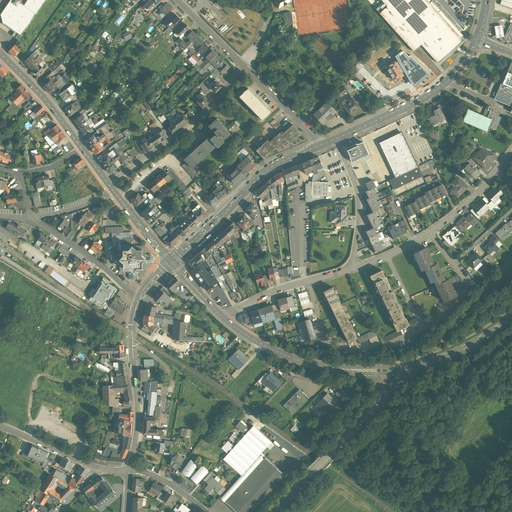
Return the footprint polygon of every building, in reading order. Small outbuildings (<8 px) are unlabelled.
[(27,0),(24,5),(18,2),(19,1),(18,1),(16,0),(10,0),(9,2),(6,6),(3,10),(0,14),(0,15),(3,23),(3,24),(3,23),(9,27),(9,28),(9,27),(15,31),(15,32),(15,31),(18,34),(21,36),(21,35),(21,36),(22,35),(21,35),(24,31),(25,31),(24,31),(27,27),(28,27),(27,27),(30,23),(30,22),(33,18),(33,19),(33,18),(36,14),(36,13),(37,13),(40,8),(43,3),(44,3),(45,0),(27,0)] [(291,0),(277,0),(274,2),(278,9),(279,8),(292,1),(291,0)] [(421,44),(438,63),(463,40),(438,12),(440,10),(435,5),(434,6),(431,3),(431,2),(432,1),(429,3),(428,1),(426,0),(380,0),(387,7),(379,14),(413,51),(421,44)] [(511,0),(499,0),(501,1),(500,5),(511,9),(511,0)] [(165,5),(160,10),(162,12),(165,15),(170,10),(165,5)] [(291,24),(289,13),(290,13),(284,13),(285,25),(292,24),(291,24)] [(175,14),(169,19),(171,21),(172,22),(171,24),(173,26),(180,19),(175,14)] [(184,24),(179,29),(180,29),(176,33),(179,36),(183,33),(184,33),(189,28),(184,24)] [(170,29),(166,25),(165,27),(163,28),(169,34),(173,30),(171,28),(170,29)] [(494,27),(496,38),(504,37),(502,25),(494,27)] [(186,44),(182,40),(180,42),(179,44),(181,45),(185,49),(187,47),(192,42),(197,36),(192,32),(187,37),(188,37),(187,38),(188,39),(189,38),(190,40),(186,44)] [(204,43),(197,36),(192,42),(194,44),(199,48),(204,43)] [(195,52),(194,53),(197,56),(200,53),(199,52),(200,51),(203,54),(209,48),(204,43),(199,48),(195,52)] [(11,49),(9,51),(14,57),(21,50),(15,45),(13,47),(11,49)] [(204,63),(200,67),(202,69),(206,66),(210,62),(210,61),(217,55),(212,51),(206,57),(208,59),(204,63)] [(428,74),(429,73),(410,55),(409,57),(403,51),(397,57),(399,60),(395,63),(402,73),(405,71),(414,85),(428,74)] [(197,56),(194,53),(191,56),(198,62),(200,60),(197,56)] [(224,63),(217,55),(210,61),(210,62),(212,64),(217,69),(218,68),(224,63)] [(32,59),(30,56),(24,62),(28,66),(34,61),(32,59)] [(34,61),(28,66),(32,71),(38,65),(36,62),(34,61)] [(57,61),(50,69),(53,72),(55,70),(59,66),(58,65),(60,64),(57,61)] [(402,73),(395,63),(394,62),(386,67),(388,71),(386,72),(389,77),(391,76),(394,81),(399,78),(400,78),(401,78),(401,77),(402,77),(402,76),(403,75),(402,73)] [(224,63),(218,68),(220,70),(223,73),(229,68),(224,63)] [(358,63),(354,67),(358,71),(362,67),(358,63)] [(38,65),(32,71),(38,76),(47,68),(45,65),(42,68),(38,65)] [(3,66),(0,68),(0,74),(2,77),(8,71),(3,66)] [(511,87),(511,74),(507,72),(502,84),(511,88),(511,87)] [(68,78),(64,74),(61,76),(63,79),(64,79),(67,82),(70,80),(68,78)] [(50,80),(43,87),(46,91),(53,84),(51,82),(50,80)] [(53,84),(46,91),(50,95),(57,88),(55,87),(59,83),(57,80),(53,84)] [(217,82),(216,81),(215,82),(214,80),(212,82),(213,84),(210,87),(215,92),(221,87),(218,85),(220,84),(218,82),(217,82)] [(209,91),(201,84),(199,86),(202,90),(200,92),(201,92),(204,95),(209,91)] [(502,84),(501,84),(500,84),(494,100),(511,107),(511,108),(510,113),(511,113),(511,88),(502,84)] [(26,90),(21,85),(18,87),(17,87),(15,89),(18,92),(10,99),(13,102),(26,90)] [(345,87),(331,96),(331,97),(331,98),(332,100),(333,100),(334,100),(347,91),(345,87)] [(69,88),(59,95),(64,102),(69,98),(74,94),(69,88)] [(259,100),(247,88),(245,91),(245,90),(242,93),(243,93),(239,97),(250,109),(259,100)] [(31,95),(26,90),(13,102),(16,105),(24,98),(27,101),(29,99),(28,98),(31,95)] [(77,97),(72,100),(73,103),(75,102),(76,101),(81,98),(79,95),(77,97)] [(199,100),(197,102),(202,108),(208,103),(206,100),(207,99),(204,96),(199,100)] [(353,99),(347,103),(345,100),(341,103),(350,115),(354,112),(356,110),(360,107),(357,104),(359,103),(357,101),(356,102),(353,99)] [(259,100),(250,109),(262,121),(266,117),(268,115),(268,114),(270,112),(259,100)] [(73,103),(71,105),(65,109),(70,115),(81,107),(77,102),(76,101),(75,102),(73,103)] [(29,102),(24,107),(27,110),(32,105),(29,102)] [(39,107),(37,104),(32,109),(34,111),(35,112),(38,115),(39,114),(45,109),(41,105),(39,107)] [(327,104),(319,111),(318,109),(313,115),(322,124),(327,119),(327,118),(331,114),(333,116),(336,113),(332,109),(333,108),(330,105),(329,106),(327,104)] [(314,105),(308,110),(313,115),(318,109),(314,105)] [(493,107),(487,105),(486,109),(485,109),(482,115),(467,108),(461,121),(486,133),(489,127),(495,130),(501,118),(495,113),(491,111),(493,107)] [(439,108),(437,109),(433,111),(435,114),(428,119),(432,126),(444,119),(440,112),(441,111),(439,108)] [(36,117),(34,119),(37,122),(42,117),(39,114),(38,115),(36,117)] [(177,118),(176,119),(181,126),(188,121),(183,114),(177,118)] [(81,115),(74,121),(78,127),(85,122),(83,119),(84,118),(81,115)] [(175,120),(171,124),(172,126),(169,128),(172,133),(176,131),(181,126),(176,119),(175,120)] [(222,125),(217,119),(208,126),(211,129),(212,129),(216,134),(213,136),(210,139),(216,146),(218,147),(224,142),(222,140),(225,138),(230,134),(222,125)] [(275,119),(270,123),(278,132),(283,128),(275,119)] [(85,122),(78,127),(83,133),(90,128),(85,122)] [(102,124),(95,129),(97,132),(99,131),(101,129),(104,127),(102,124)] [(54,128),(53,126),(44,133),(46,136),(48,134),(51,138),(61,131),(59,129),(60,129),(57,125),(54,128)] [(293,125),(281,135),(287,142),(289,144),(301,133),(293,125)] [(109,133),(104,127),(101,129),(106,136),(109,133)] [(129,128),(124,131),(127,137),(132,133),(129,128)] [(271,135),(265,128),(260,133),(266,139),(271,135)] [(167,137),(162,129),(160,130),(161,132),(156,135),(161,142),(167,137)] [(61,131),(51,138),(54,142),(57,145),(63,140),(62,139),(65,137),(62,133),(61,131)] [(109,133),(106,136),(110,142),(115,138),(111,132),(109,133)] [(417,167),(401,132),(379,143),(395,178),(417,167)] [(279,133),(269,142),(275,149),(277,151),(287,142),(281,135),(279,133)] [(95,138),(93,135),(91,136),(90,135),(86,138),(87,139),(85,140),(90,147),(98,141),(95,138)] [(156,135),(154,136),(153,135),(152,135),(151,137),(151,138),(149,140),(153,147),(161,142),(156,135)] [(208,137),(184,160),(186,162),(192,168),(216,146),(210,139),(208,137)] [(149,140),(143,144),(142,142),(140,144),(142,147),(146,152),(153,147),(149,140)] [(269,142),(267,140),(256,151),(264,160),(275,149),(269,142)] [(98,141),(90,147),(95,154),(97,152),(97,153),(101,150),(103,148),(99,143),(98,141)] [(362,142),(357,145),(346,150),(351,162),(361,158),(360,155),(367,152),(362,142)] [(421,163),(436,157),(430,142),(415,148),(419,158),(417,159),(418,162),(420,161),(421,163)] [(255,150),(249,143),(244,148),(249,154),(250,155),(255,150)] [(249,154),(244,148),(236,155),(242,161),(247,156),(249,154)] [(486,151),(482,149),(477,154),(480,157),(477,161),(485,169),(492,163),(495,155),(486,151)] [(11,154),(5,152),(2,161),(8,163),(9,159),(11,160),(11,159),(13,160),(15,156),(11,155),(11,154)] [(38,154),(32,156),(34,164),(40,163),(39,161),(42,160),(40,152),(37,152),(38,154)] [(105,155),(101,158),(102,159),(100,160),(105,167),(112,161),(111,159),(107,154),(105,156),(105,155)] [(252,161),(247,156),(242,161),(237,166),(238,167),(245,174),(255,165),(252,161)] [(318,156),(308,160),(313,171),(317,170),(322,168),(318,156)] [(80,157),(73,163),(76,167),(78,170),(82,167),(80,164),(83,162),(80,157)] [(231,159),(227,163),(231,168),(231,167),(234,170),(238,167),(237,166),(231,159)] [(308,160),(301,164),(306,174),(313,171),(308,160)] [(114,163),(112,161),(105,167),(109,173),(111,172),(112,172),(116,169),(115,169),(117,167),(114,163)] [(192,168),(186,162),(182,166),(195,181),(200,177),(192,168)] [(474,167),(469,163),(464,168),(469,173),(466,177),(472,183),(478,177),(476,176),(479,172),(474,167)] [(296,166),(291,168),(293,176),(299,174),(296,166)] [(234,170),(227,176),(235,185),(245,175),(245,174),(238,167),(234,170)] [(395,178),(389,180),(394,190),(422,176),(417,167),(395,178)] [(291,168),(283,171),(285,179),(289,178),(293,176),(291,168)] [(188,188),(170,169),(166,173),(172,179),(183,192),(188,188)] [(89,170),(83,174),(85,177),(81,180),(83,183),(93,175),(89,170)] [(166,173),(164,171),(160,175),(162,178),(163,177),(166,181),(168,180),(169,181),(172,179),(166,173)] [(279,173),(276,175),(276,176),(273,177),(278,184),(281,182),(284,180),(279,173)] [(159,174),(157,176),(157,177),(154,180),(159,187),(166,181),(163,177),(162,178),(160,175),(159,174)] [(48,175),(43,176),(45,187),(48,186),(49,186),(49,185),(51,185),(50,180),(49,180),(48,175)] [(43,176),(37,177),(37,180),(38,183),(36,183),(36,184),(37,188),(45,187),(43,176)] [(273,177),(271,179),(265,182),(270,190),(272,188),(275,187),(276,192),(276,194),(279,194),(278,184),(273,177)] [(461,180),(458,177),(451,184),(454,187),(451,190),(452,191),(458,197),(468,187),(461,180)] [(154,180),(147,185),(154,193),(157,191),(156,190),(159,187),(154,180)] [(231,190),(223,180),(219,184),(218,183),(217,183),(216,183),(215,183),(215,184),(215,185),(218,187),(215,190),(214,188),(210,191),(211,193),(218,200),(226,193),(227,194),(231,190)] [(373,180),(364,184),(368,191),(376,187),(373,180)] [(317,182),(312,182),(311,195),(328,195),(328,187),(328,186),(328,182),(319,182),(319,181),(317,181),(317,182)] [(290,183),(286,184),(287,188),(287,190),(288,189),(295,187),(294,182),(290,183)] [(446,195),(441,184),(436,187),(441,197),(446,195)] [(264,185),(260,189),(265,195),(268,192),(270,191),(264,185)] [(496,186),(486,195),(491,201),(496,206),(497,204),(495,202),(504,194),(496,186)] [(368,191),(365,192),(363,192),(366,199),(377,194),(379,193),(377,190),(376,187),(368,191)] [(441,197),(436,187),(430,190),(435,200),(441,197)] [(275,192),(272,188),(270,190),(272,198),(273,204),(274,204),(274,201),(275,201),(279,201),(279,195),(279,194),(276,194),(276,192),(275,192)] [(265,195),(260,189),(256,193),(261,199),(263,197),(265,195)] [(435,200),(430,190),(425,192),(426,194),(430,203),(435,200)] [(14,191),(10,192),(10,194),(6,195),(5,195),(7,203),(16,201),(14,191)] [(145,193),(140,197),(137,193),(130,199),(136,206),(143,200),(147,197),(148,196),(147,195),(145,193)] [(211,193),(204,199),(211,206),(218,200),(211,193)] [(377,194),(366,199),(364,200),(367,207),(379,201),(378,198),(377,194)] [(430,203),(426,194),(420,197),(425,207),(430,204),(430,203)] [(151,200),(149,201),(153,206),(157,203),(153,197),(151,200)] [(425,207),(420,197),(415,200),(416,201),(420,210),(425,207)] [(482,199),(472,209),(480,216),(488,209),(490,211),(492,210),(487,205),(482,199)] [(379,201),(367,207),(370,213),(377,210),(383,207),(379,201)] [(420,210),(416,201),(410,204),(415,214),(420,211),(420,210)] [(250,203),(246,209),(248,211),(251,213),(252,214),(254,212),(257,209),(256,208),(257,207),(255,205),(254,206),(250,203)] [(415,214),(410,204),(404,207),(409,217),(415,214)] [(200,207),(198,205),(192,211),(200,220),(207,214),(204,211),(205,211),(201,207),(200,207)] [(151,210),(148,206),(141,213),(147,220),(150,217),(153,215),(150,211),(152,210),(151,210)] [(160,211),(155,206),(151,210),(152,210),(150,211),(153,215),(154,216),(154,215),(160,211)] [(346,206),(336,206),(336,211),(336,217),(331,217),(330,222),(340,223),(340,226),(347,226),(347,219),(344,218),(344,216),(345,216),(346,206)] [(192,211),(190,209),(187,211),(182,216),(186,219),(178,226),(185,234),(200,220),(192,211)] [(377,210),(370,213),(364,216),(367,223),(380,217),(379,214),(377,210)] [(86,214),(83,212),(81,214),(85,217),(87,218),(86,220),(88,221),(90,217),(86,214)] [(81,214),(75,221),(80,224),(85,217),(81,214)] [(464,217),(459,221),(464,226),(466,228),(472,223),(473,225),(476,222),(469,215),(465,219),(464,217)] [(62,217),(56,225),(59,227),(61,228),(66,221),(66,220),(62,217)] [(247,220),(244,217),(239,221),(238,221),(237,222),(237,223),(238,224),(239,224),(244,230),(245,229),(247,231),(248,230),(249,229),(248,228),(251,225),(250,223),(251,222),(248,219),(247,220)] [(380,217),(367,223),(371,229),(376,227),(383,223),(380,217)] [(66,221),(61,228),(61,229),(62,229),(64,230),(69,223),(66,221)] [(401,221),(394,225),(400,237),(407,234),(406,231),(401,221)] [(21,225),(16,222),(15,224),(14,223),(13,224),(10,223),(7,228),(9,230),(18,235),(22,229),(20,228),(21,225)] [(90,225),(87,229),(92,232),(94,229),(96,231),(99,227),(96,225),(97,225),(92,222),(90,225)] [(232,222),(224,230),(230,237),(232,234),(234,236),(237,234),(235,232),(239,228),(232,222)] [(506,224),(496,233),(501,239),(508,232),(511,235),(511,234),(511,229),(510,227),(509,228),(506,224)] [(400,237),(394,225),(388,228),(388,229),(394,240),(400,237)] [(178,226),(175,228),(174,226),(172,228),(181,238),(185,234),(178,226)] [(22,229),(18,235),(22,238),(27,231),(28,230),(23,227),(22,229)] [(376,227),(371,229),(363,232),(366,239),(379,233),(376,227)] [(454,227),(447,233),(442,237),(445,240),(449,244),(460,233),(454,227)] [(181,238),(172,228),(170,230),(172,231),(169,234),(171,235),(177,241),(181,238)] [(168,237),(160,229),(156,232),(170,246),(171,246),(177,241),(171,235),(168,237)] [(394,240),(388,229),(385,230),(391,241),(394,240)] [(224,230),(218,235),(224,242),(226,240),(227,241),(229,240),(228,238),(230,237),(224,230)] [(243,231),(240,233),(243,242),(244,242),(249,237),(246,234),(243,231)] [(49,237),(42,232),(39,236),(40,237),(38,239),(38,240),(42,242),(39,246),(41,248),(49,237)] [(123,233),(116,233),(112,233),(112,239),(113,265),(119,265),(119,259),(123,259),(122,250),(130,250),(132,250),(132,246),(132,241),(133,241),(133,239),(133,238),(132,238),(131,232),(123,233)] [(379,233),(366,239),(370,246),(382,240),(379,233)] [(218,235),(212,241),(217,246),(218,247),(220,245),(224,242),(218,235)] [(49,237),(41,248),(44,249),(46,245),(49,247),(51,245),(53,246),(56,241),(49,237)] [(382,240),(370,246),(373,252),(385,246),(384,243),(382,240)] [(491,240),(482,248),(488,254),(489,255),(490,254),(494,250),(495,252),(499,249),(494,243),(491,240)] [(220,259),(217,253),(213,249),(217,246),(212,241),(205,247),(210,252),(211,253),(214,257),(216,261),(220,259)] [(102,247),(95,242),(91,246),(92,246),(90,249),(94,251),(96,249),(99,251),(102,247)] [(70,252),(61,245),(58,250),(67,256),(70,252)] [(132,246),(132,250),(130,250),(122,250),(123,259),(119,259),(119,265),(119,273),(129,272),(137,272),(146,272),(146,262),(145,255),(145,245),(132,246)] [(223,250),(220,245),(218,247),(223,258),(223,257),(226,263),(233,260),(230,254),(228,255),(224,249),(223,250)] [(210,252),(205,247),(199,253),(205,260),(207,258),(209,255),(211,253),(210,252)] [(434,265),(425,248),(413,254),(421,271),(424,269),(434,265)] [(199,253),(189,263),(194,269),(195,269),(198,266),(205,260),(199,253)] [(216,261),(214,257),(211,253),(209,255),(212,258),(211,259),(215,266),(218,264),(216,261)] [(482,260),(475,253),(466,261),(473,268),(482,260)] [(490,254),(489,255),(488,254),(486,256),(490,261),(492,263),(495,260),(490,254)] [(83,261),(76,256),(73,260),(74,261),(72,264),(76,266),(73,271),(75,272),(83,261)] [(223,258),(220,259),(216,261),(218,264),(219,267),(222,266),(226,263),(223,257),(223,258)] [(198,266),(195,269),(194,269),(192,271),(206,290),(218,282),(213,272),(210,268),(205,260),(198,266)] [(90,266),(83,261),(75,272),(78,274),(81,269),(84,272),(85,269),(87,270),(90,266)] [(434,265),(424,269),(431,282),(434,281),(435,285),(445,280),(437,263),(434,265)] [(218,264),(215,266),(210,268),(213,272),(218,270),(220,269),(219,267),(218,264)] [(54,270),(49,266),(45,271),(50,275),(53,270),(54,270)] [(84,293),(53,270),(50,275),(81,298),(84,293)] [(399,304),(398,305),(394,297),(395,297),(392,290),(391,291),(388,284),(389,284),(385,277),(381,270),(370,276),(397,331),(408,325),(408,324),(405,318),(404,318),(401,311),(402,311),(399,304)] [(137,272),(129,272),(129,278),(131,281),(135,280),(137,278),(137,272)] [(230,272),(226,274),(224,275),(229,284),(235,281),(230,272)] [(260,277),(259,273),(254,275),(257,285),(260,284),(260,286),(263,285),(262,283),(264,283),(265,283),(262,276),(260,277)] [(174,276),(165,284),(173,292),(177,289),(176,288),(181,283),(174,276)] [(110,281),(103,277),(95,290),(93,288),(88,295),(91,297),(89,300),(102,308),(104,305),(108,308),(109,307),(113,301),(110,299),(117,289),(108,284),(110,281)] [(445,280),(435,285),(443,302),(456,296),(452,287),(448,279),(445,280)] [(172,296),(163,287),(160,290),(170,298),(172,296)] [(332,287),(323,292),(331,309),(340,304),(332,287)] [(160,290),(160,289),(153,296),(161,303),(163,301),(167,305),(172,300),(160,290)] [(286,298),(289,308),(295,307),(293,299),(292,296),(286,298)] [(125,305),(114,298),(113,301),(109,307),(115,311),(116,311),(116,313),(118,313),(121,315),(124,311),(122,310),(125,305)] [(286,298),(278,300),(279,304),(281,311),(289,308),(286,298)] [(340,304),(331,309),(339,326),(349,321),(340,304)] [(157,307),(147,305),(144,315),(153,317),(154,317),(155,313),(157,307)] [(271,306),(258,310),(262,322),(262,323),(275,319),(273,313),(271,306)] [(115,311),(109,307),(108,308),(107,311),(106,312),(111,316),(115,311)] [(208,316),(203,310),(200,313),(206,319),(208,316)] [(258,310),(250,312),(252,320),(253,324),(262,322),(258,310)] [(278,312),(273,313),(275,319),(274,320),(276,328),(282,327),(280,320),(281,319),(278,312)] [(189,316),(175,313),(174,317),(174,320),(187,323),(188,323),(189,316)] [(153,317),(144,315),(143,323),(144,326),(152,332),(153,331),(155,327),(152,325),(152,324),(153,320),(153,317)] [(306,320),(299,322),(301,329),(311,326),(310,320),(310,319),(306,320)] [(187,323),(174,320),(173,324),(172,340),(205,341),(205,338),(185,337),(187,323)] [(349,321),(339,326),(348,343),(356,339),(357,338),(349,321)] [(311,326),(301,329),(303,335),(313,332),(311,326)] [(399,330),(380,339),(382,344),(402,335),(399,330)] [(313,332),(303,335),(305,341),(310,339),(315,338),(313,332)] [(357,338),(356,339),(359,344),(367,340),(364,335),(357,338)] [(315,338),(310,339),(312,347),(319,345),(317,337),(315,338)] [(123,344),(115,345),(115,348),(99,348),(99,353),(108,353),(110,353),(115,352),(124,351),(123,344)] [(244,355),(238,349),(230,357),(234,361),(232,363),(238,369),(248,360),(243,355),(244,355)] [(108,372),(109,369),(99,363),(98,366),(108,372)] [(126,367),(120,368),(120,370),(116,371),(117,376),(128,375),(126,367)] [(146,369),(137,370),(138,380),(141,380),(147,379),(146,369)] [(281,383),(271,374),(267,377),(262,383),(266,387),(268,385),(271,388),(270,388),(273,391),(281,383)] [(264,375),(258,381),(261,384),(262,383),(267,377),(264,375)] [(97,379),(91,377),(89,383),(95,385),(97,379)] [(128,378),(122,379),(122,377),(116,378),(116,385),(121,385),(121,384),(129,383),(128,378)] [(147,382),(145,382),(144,392),(147,392),(146,399),(149,399),(150,392),(157,393),(157,383),(151,383),(151,381),(147,382)] [(121,384),(121,385),(122,391),(122,393),(125,393),(126,399),(132,400),(129,383),(121,384)] [(113,385),(103,386),(104,404),(118,407),(118,403),(118,400),(114,400),(113,391),(113,385)] [(346,394),(340,389),(336,394),(341,399),(346,394)] [(299,390),(283,406),(292,415),(308,399),(299,390)] [(157,393),(150,392),(149,399),(147,417),(154,418),(155,409),(157,393)] [(327,394),(316,405),(316,406),(319,408),(321,406),(325,411),(331,405),(332,407),(336,402),(327,394)] [(132,400),(126,399),(126,402),(123,402),(123,404),(123,407),(129,407),(133,407),(133,400),(132,400)] [(133,407),(129,407),(129,411),(127,412),(127,415),(119,414),(119,419),(133,421),(133,407)] [(147,417),(144,417),(143,429),(148,429),(148,422),(155,423),(155,418),(154,418),(147,417)] [(133,421),(119,419),(116,419),(118,419),(118,420),(118,423),(117,423),(117,425),(116,425),(115,425),(115,426),(116,426),(116,427),(116,428),(118,429),(118,432),(117,432),(117,433),(114,432),(114,433),(120,434),(132,437),(132,436),(130,436),(131,431),(130,430),(130,427),(131,426),(131,421),(133,422),(133,421)] [(246,428),(240,422),(236,426),(242,432),(246,428)] [(241,476),(271,441),(254,426),(223,460),(241,476)] [(181,436),(189,438),(191,430),(182,429),(181,436)] [(233,442),(237,437),(233,433),(229,438),(233,442)] [(132,437),(120,434),(119,438),(124,440),(125,440),(127,441),(124,448),(123,451),(127,452),(129,448),(132,437)] [(111,437),(106,435),(103,447),(106,448),(102,455),(102,457),(109,459),(111,456),(113,457),(115,454),(115,453),(117,453),(118,450),(118,446),(110,444),(111,437)] [(123,443),(120,441),(118,446),(122,448),(124,448),(127,441),(125,440),(124,440),(123,443)] [(221,448),(227,453),(234,446),(228,440),(221,448)] [(164,444),(156,443),(155,451),(163,453),(164,445),(165,444),(164,444)] [(27,456),(43,464),(45,459),(48,453),(32,445),(27,455),(27,456)] [(119,455),(115,454),(113,457),(121,458),(123,451),(124,448),(122,448),(119,455)] [(113,457),(111,456),(109,459),(108,463),(120,465),(125,457),(127,452),(123,451),(121,458),(113,457)] [(97,454),(95,453),(95,456),(93,461),(104,464),(104,463),(108,463),(109,459),(102,457),(102,455),(97,454)] [(176,458),(172,458),(171,465),(176,469),(181,463),(184,459),(183,459),(178,455),(176,458)] [(265,458),(225,502),(232,509),(236,505),(243,511),(245,511),(278,477),(269,469),(273,465),(265,458)] [(70,470),(73,463),(62,459),(59,465),(70,470)] [(191,460),(181,473),(186,477),(188,475),(192,478),(191,480),(195,484),(201,478),(208,471),(208,470),(203,466),(197,473),(192,469),(196,463),(191,460)] [(81,466),(76,472),(80,475),(84,478),(89,471),(81,466)] [(60,480),(62,482),(65,478),(66,475),(56,471),(53,476),(60,480)] [(208,471),(201,478),(203,480),(210,473),(208,471)] [(210,473),(203,480),(206,483),(212,477),(213,475),(210,473)] [(22,478),(32,485),(35,480),(25,474),(22,478)] [(53,476),(50,474),(47,479),(45,482),(53,487),(56,482),(60,480),(53,476)] [(72,478),(71,480),(68,484),(75,488),(78,483),(79,484),(84,478),(80,475),(77,478),(75,477),(74,479),(72,478)] [(101,477),(96,479),(90,484),(94,488),(99,484),(104,480),(101,477)] [(212,477),(206,483),(208,485),(204,489),(208,493),(211,490),(213,492),(215,491),(219,495),(225,489),(212,477)] [(144,479),(141,479),(133,478),(132,486),(132,491),(138,493),(140,493),(142,485),(143,485),(144,481),(144,479)] [(62,482),(60,480),(56,482),(67,489),(66,491),(69,494),(74,489),(68,485),(62,482)] [(110,487),(104,480),(99,484),(104,489),(106,491),(110,487)] [(53,487),(45,482),(40,489),(44,492),(51,497),(52,496),(55,491),(52,488),(53,487)] [(162,487),(153,483),(149,491),(157,496),(158,496),(160,492),(162,487)] [(90,484),(83,490),(88,496),(92,493),(93,492),(92,490),(94,488),(90,484)] [(115,492),(110,487),(106,491),(104,493),(97,499),(93,503),(97,508),(112,495),(115,492)] [(41,490),(35,501),(42,505),(48,496),(43,493),(44,492),(41,490)] [(62,495),(55,491),(52,496),(61,503),(69,494),(66,491),(63,495),(62,495)] [(164,498),(163,500),(172,506),(174,504),(174,502),(177,499),(168,492),(168,493),(164,498)] [(92,493),(88,496),(93,503),(97,499),(92,493)] [(142,498),(134,497),(133,507),(141,508),(142,498)] [(42,505),(35,501),(32,506),(37,509),(41,505),(42,506),(42,505)] [(52,505),(50,507),(48,510),(50,511),(51,511),(57,506),(52,501),(50,503),(52,505)] [(180,506),(178,509),(181,511),(188,511),(190,510),(182,503),(180,506)]
